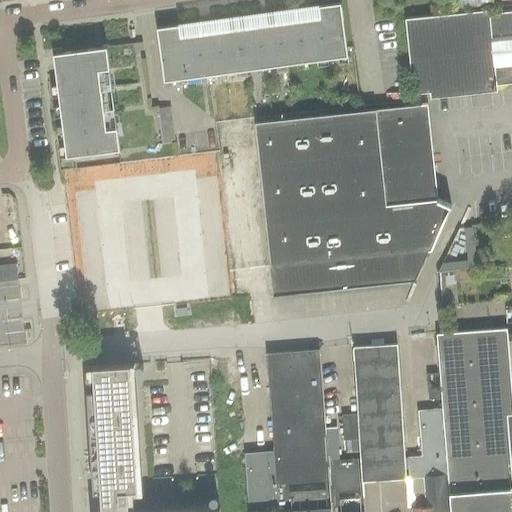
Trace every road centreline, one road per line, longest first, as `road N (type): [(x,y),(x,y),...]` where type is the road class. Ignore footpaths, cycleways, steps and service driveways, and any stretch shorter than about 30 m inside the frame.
road 1 (residential): [(0,174),(20,172),(1,22)]
road 2 (residential): [(59,511),(53,351)]
road 3 (residential): [(1,22),(148,0)]
